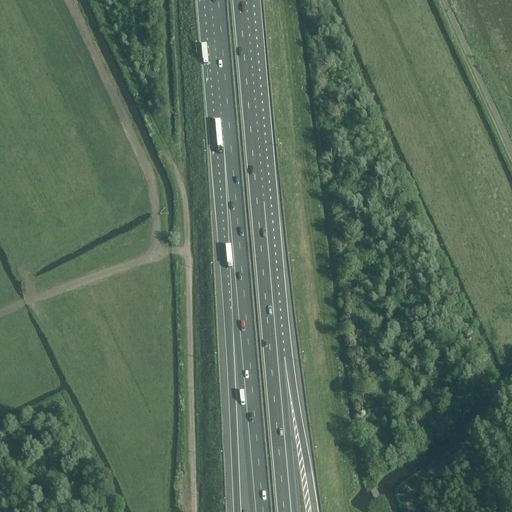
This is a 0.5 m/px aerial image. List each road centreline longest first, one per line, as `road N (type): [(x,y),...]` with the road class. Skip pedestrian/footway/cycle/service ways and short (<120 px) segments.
road 1 (motorway): [(273,353),(242,0)]
road 2 (motorway): [(214,0),(241,301)]
road 3 (track): [(156,250),(186,250),(194,511)]
road 4 (track): [(99,0),(181,181),(186,250)]
road 5 (track): [(71,0),(148,176),(156,250)]
road 6 (motorway): [(241,301),(230,377),(237,511)]
road 7 (motorway): [(241,301),(260,511)]
road 8 (unknown): [(408,511),(405,491),(474,439),(511,385)]
road 9 (track): [(156,250),(0,312)]
road 10 (motorway): [(313,511),(297,416),(273,353)]
road 11 (motorway): [(287,511),(273,353)]
